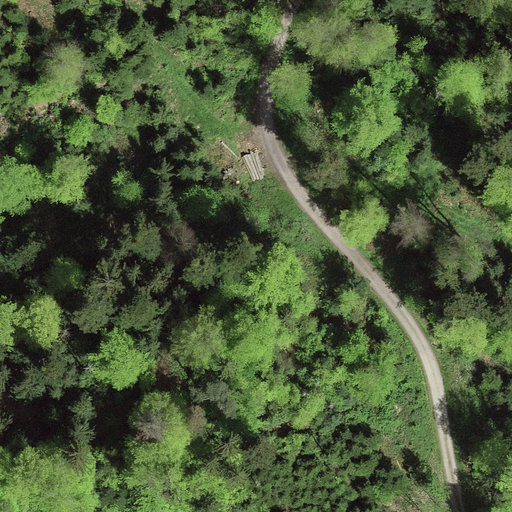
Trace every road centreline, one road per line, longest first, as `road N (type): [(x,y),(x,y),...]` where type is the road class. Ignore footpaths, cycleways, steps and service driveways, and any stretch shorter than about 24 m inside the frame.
road 1 (track): [(296,0),(266,66),(265,143),(426,339),(443,394),(454,511)]
road 2 (track): [(278,167),(309,166),(371,183),(511,246)]
road 3 (track): [(265,143),(238,141),(209,114),(121,0)]
